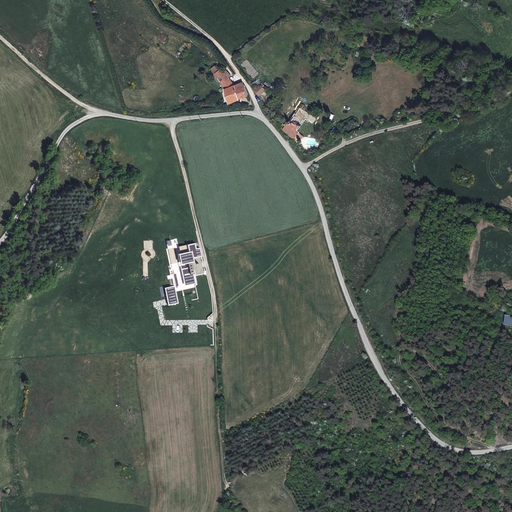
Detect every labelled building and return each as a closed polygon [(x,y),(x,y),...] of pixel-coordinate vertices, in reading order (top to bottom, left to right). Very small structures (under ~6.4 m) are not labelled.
[(223,69),(215,74),(226,89),(229,87),(233,84),(231,80),(223,69)] [(261,91),(263,94),(267,90),(263,83),(260,86),(258,85),(253,89),(257,95),(261,91)] [(226,89),(227,92),(229,102),(248,96),(243,84),(229,88),(226,89)] [(287,124),(283,130),(298,141),(300,138),(296,135),(304,122),(303,121),(305,118),(314,123),(316,119),(299,108),(289,125),(287,124)] [(193,243),(175,247),(177,260),(200,256),(198,247),(194,247),(193,243)] [(164,291),(159,291),(160,305),(167,305),(164,292),(164,291)] [(169,291),(164,292),(167,305),(174,304),(173,297),(170,298),(169,291)]
